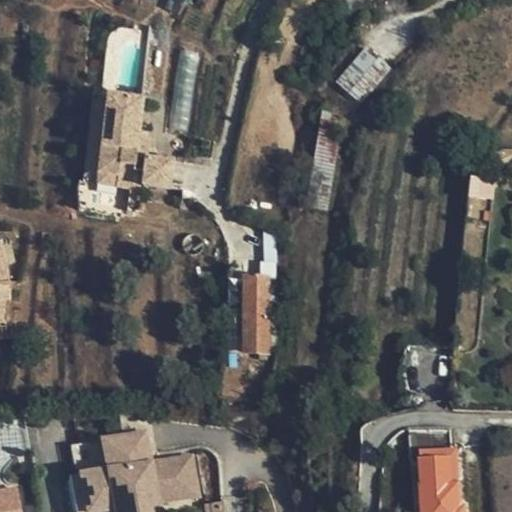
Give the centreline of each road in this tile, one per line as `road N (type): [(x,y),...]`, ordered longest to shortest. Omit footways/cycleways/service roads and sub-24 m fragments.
road 1 (unknown): [(364,511),(366,460),(380,435),(511,423)]
road 2 (unknown): [(161,436),(209,438),(262,459),(282,511)]
